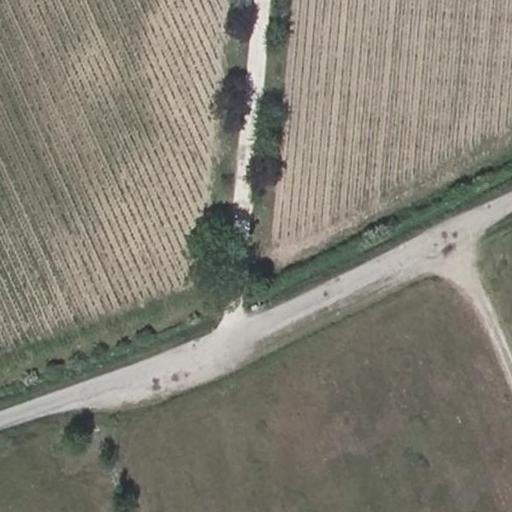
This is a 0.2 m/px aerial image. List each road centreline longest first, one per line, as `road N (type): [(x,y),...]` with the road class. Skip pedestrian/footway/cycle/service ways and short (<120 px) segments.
road 1 (unclassified): [(0,429),(246,332),(511,202)]
road 2 (unknown): [(246,332),(242,266),(266,0)]
